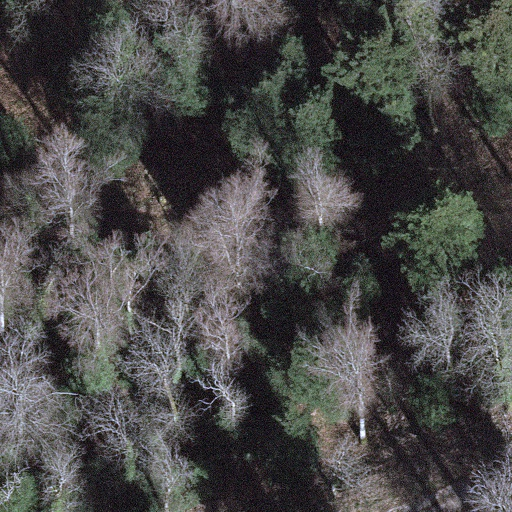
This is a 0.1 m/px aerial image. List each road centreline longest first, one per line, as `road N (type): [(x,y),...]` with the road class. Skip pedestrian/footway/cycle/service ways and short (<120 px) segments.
road 1 (track): [(0,212),(511,209)]
road 2 (track): [(391,511),(511,463)]
